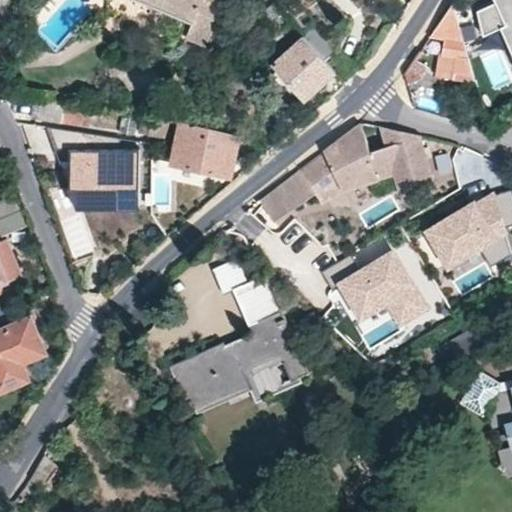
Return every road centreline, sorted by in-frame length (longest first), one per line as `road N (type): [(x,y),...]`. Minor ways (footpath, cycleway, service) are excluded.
road 1 (residential): [(96,341),(166,253),(369,91)]
road 2 (residential): [(0,120),(96,341)]
road 3 (residential): [(6,481),(96,341)]
road 4 (residential): [(369,91),(402,112),(511,153)]
